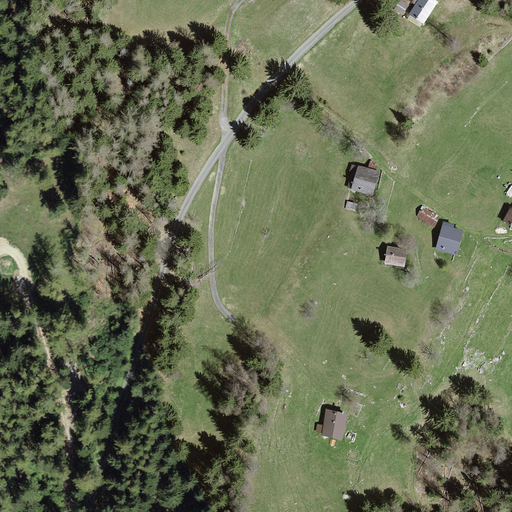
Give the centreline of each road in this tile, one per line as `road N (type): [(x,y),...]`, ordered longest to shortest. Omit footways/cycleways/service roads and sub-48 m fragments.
road 1 (unclassified): [(360,0),(285,70),(201,178),(111,415),(86,511)]
road 2 (track): [(0,251),(21,260),(63,396),(69,511)]
road 3 (track): [(227,141),(213,217),(213,280),(218,301),(242,322)]
road 4 (track): [(373,258),(305,266),(281,278),(259,314),(242,322)]
road 5 (track): [(227,141),(228,22),(243,0)]
